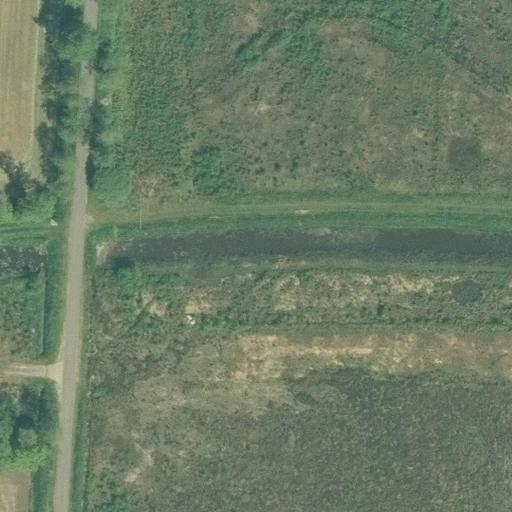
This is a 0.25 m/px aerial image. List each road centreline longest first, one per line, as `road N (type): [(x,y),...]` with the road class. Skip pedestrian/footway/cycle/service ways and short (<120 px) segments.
road 1 (unclassified): [(59,511),(91,0)]
road 2 (track): [(77,231),(205,216),(511,222)]
